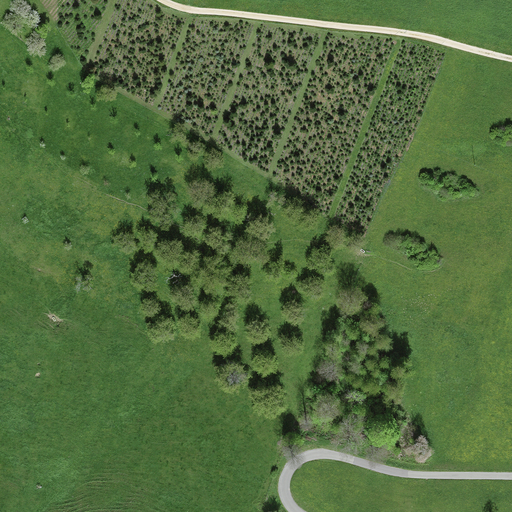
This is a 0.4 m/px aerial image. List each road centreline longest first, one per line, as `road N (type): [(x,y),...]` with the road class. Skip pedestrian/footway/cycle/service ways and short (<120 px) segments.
road 1 (track): [(162,0),(399,32),(511,59)]
road 2 (unclassified): [(511,476),(400,473),(314,454),(285,477),(284,496),(295,511)]
